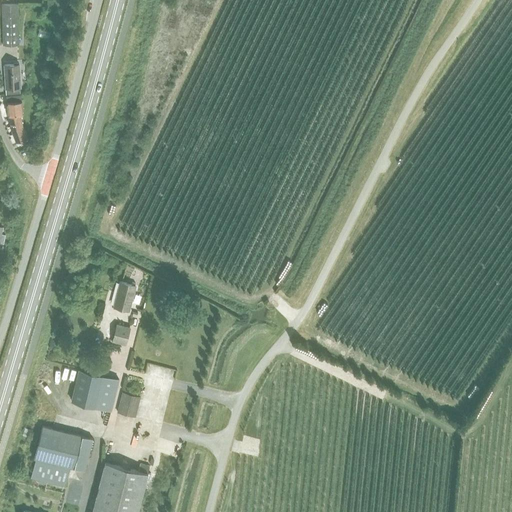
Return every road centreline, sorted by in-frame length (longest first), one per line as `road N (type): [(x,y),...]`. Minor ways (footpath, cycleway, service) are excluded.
road 1 (unclassified): [(477,0),(424,77),(305,307),(238,401),(208,511)]
road 2 (secondary): [(0,407),(116,0)]
road 3 (unclassified): [(49,176),(97,0)]
road 4 (unclassified): [(0,333),(49,176)]
